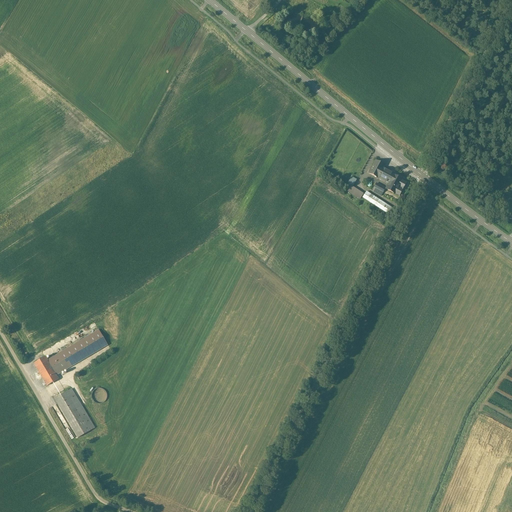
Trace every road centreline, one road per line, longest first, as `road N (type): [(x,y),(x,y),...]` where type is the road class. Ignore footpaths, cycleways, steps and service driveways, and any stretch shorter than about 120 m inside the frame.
road 1 (unclassified): [(250,511),(423,177)]
road 2 (secondary): [(423,177),(208,0)]
road 3 (unclassified): [(0,331),(96,493),(135,511)]
road 4 (unclassified): [(423,177),(511,3)]
